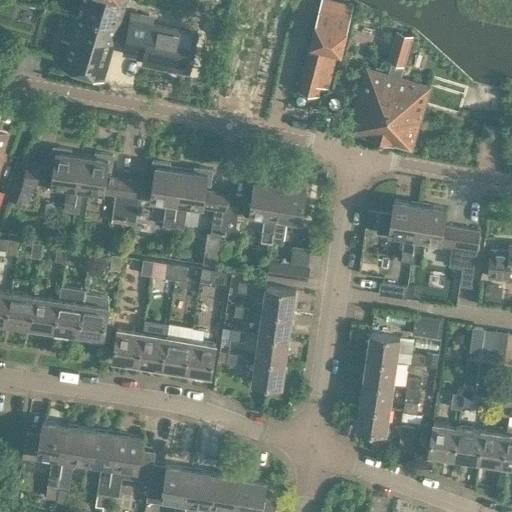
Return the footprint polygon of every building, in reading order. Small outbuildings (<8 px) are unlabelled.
[(86,0),(82,16),(121,28),(129,0),(86,0)] [(261,0),(235,0),(230,23),(255,29),(261,0)] [(333,0),(322,0),(299,90),(319,95),(321,86),(329,88),(338,53),(342,54),(354,5),(333,0)] [(193,70),(200,31),(155,23),(156,16),(134,11),(127,52),(146,55),(145,61),(193,70)] [(106,78),(121,28),(82,16),(66,66),(106,78)] [(369,68),(351,131),(382,139),(413,148),(431,86),(401,77),(404,66),(413,35),(398,31),(389,61),(392,62),(389,74),(369,68)] [(280,47),(233,36),(224,76),(228,77),(226,88),(246,93),(247,89),(255,91),(256,88),(270,90),(280,47)] [(498,142),(501,125),(484,122),(481,138),(498,142)] [(0,171),(7,153),(3,152),(10,132),(0,128),(0,171)] [(65,211),(75,213),(84,155),(72,153),(72,149),(54,146),(52,162),(56,162),(55,168),(28,164),(26,180),(17,204),(35,207),(39,184),(68,188),(65,211)] [(113,221),(125,223),(131,179),(107,175),(108,170),(112,170),(115,155),(97,153),(96,157),(84,155),(75,213),(86,214),(90,191),(117,195),(113,221)] [(178,204),(183,169),(171,168),(171,164),(153,161),(151,176),(155,177),(155,182),(131,179),(125,223),(137,224),(140,199),(167,203),(164,226),(175,227),(178,204)] [(183,169),(178,204),(175,227),(185,229),(189,206),(215,210),(212,233),(224,235),(228,207),(230,193),(207,190),(207,184),(212,185),(214,170),(196,167),(195,171),(183,169)] [(262,241),(273,242),(282,184),(256,180),(251,214),(266,216),(262,241)] [(308,188),(282,184),(273,242),(284,244),(288,220),(303,222),(308,188)] [(382,211),(378,232),(406,236),(402,260),(412,262),(421,204),(395,200),(393,213),(382,211)] [(423,263),(427,239),(467,245),(460,285),(473,287),(479,248),(481,230),(445,225),(447,208),(421,204),(412,262),(423,263)] [(240,208),(228,207),(224,235),(236,236),(240,208)] [(295,233),(294,252),(317,253),(318,235),(295,233)] [(58,245),(74,247),(75,236),(59,234),(58,245)] [(20,240),(10,238),(7,253),(18,255),(20,240)] [(34,242),(32,257),(42,258),(44,243),(34,242)] [(511,244),(510,250),(492,249),(490,277),(510,278),(510,272),(511,271),(511,244)] [(58,246),(56,260),(66,262),(69,247),(58,246)] [(91,266),(93,251),(83,250),(81,265),(91,266)] [(121,271),(124,256),(113,254),(111,269),(121,271)] [(161,262),(155,261),(145,259),(142,274),(158,276),(161,262)] [(308,278),(310,266),(271,261),(269,273),(308,278)] [(167,278),(177,279),(179,265),(169,263),(167,278)] [(189,266),(179,265),(177,279),(187,281),(189,266)] [(211,282),(213,270),(203,268),(201,283),(211,285),(211,282)] [(213,270),(211,282),(226,284),(228,272),(213,270)] [(239,292),(252,294),(254,284),(240,282),(239,292)] [(379,294),(407,298),(409,286),(381,282),(379,294)] [(409,286),(407,298),(420,300),(422,285),(409,284),(409,286)] [(264,310),(293,315),(297,290),(267,286),(264,310)] [(80,334),(87,292),(86,292),(87,290),(62,287),(60,298),(61,299),(56,331),(80,334)] [(0,321),(7,323),(12,291),(0,289),(0,321)] [(32,327),(36,295),(12,291),(7,323),(32,327)] [(109,296),(87,292),(80,334),(105,338),(110,306),(110,302),(109,296)] [(36,295),(32,327),(56,331),(61,299),(60,298),(36,295)] [(235,318),(235,316),(249,318),(250,308),(229,304),(227,317),(235,318)] [(293,315),(264,310),(260,333),(290,337),(293,315)] [(416,318),(413,336),(438,340),(441,322),(416,318)] [(139,363),(144,332),(119,328),(114,359),(139,363)] [(194,329),(192,339),(193,339),(188,371),(212,375),(218,343),(204,341),(205,330),(194,329)] [(245,342),(247,332),(233,329),(232,339),(245,342)] [(482,353),(495,355),(499,331),(498,331),(486,329),(482,353)] [(508,333),(499,331),(495,355),(491,380),(501,381),(504,362),(511,363),(511,332),(508,332),(508,333)] [(139,363),(163,367),(168,335),(144,332),(139,363)] [(368,357),(398,361),(401,337),(372,332),(368,357)] [(290,337),(260,333),(257,357),(287,361),(290,337)] [(193,339),(192,339),(168,335),(163,367),(188,371),(193,339)] [(427,352),(425,364),(438,366),(439,354),(427,352)] [(228,363),(242,365),(243,355),(230,353),(228,363)] [(413,354),(412,364),(425,366),(426,356),(413,354)] [(287,361),(257,357),(253,382),(283,386),(287,361)] [(398,361),(368,357),(365,379),(394,384),(398,361)] [(425,364),(424,375),(437,376),(438,366),(425,364)] [(421,389),(423,379),(409,377),(408,387),(421,389)] [(394,384),(365,379),(361,403),(391,408),(394,384)] [(462,409),(464,395),(454,393),(452,408),(462,409)] [(476,411),(486,413),(487,413),(488,398),(478,397),(476,411)] [(510,417),(511,406),(511,401),(503,400),(500,415),(510,417)] [(404,411),(418,413),(418,412),(419,404),(406,401),(404,411)] [(391,408),(361,403),(358,428),(387,433),(391,408)] [(419,404),(418,412),(429,414),(430,405),(419,404)] [(53,458),(49,484),(47,498),(57,500),(59,486),(60,486),(69,425),(44,421),(42,433),(28,431),(24,457),(39,460),(40,456),(53,458)] [(455,458),(460,426),(434,422),(430,454),(455,458)] [(89,464),(94,429),(69,425),(60,486),(71,488),(75,462),(89,464)] [(414,437),(416,427),(402,425),(401,435),(402,435),(413,437),(414,437)] [(508,433),(503,465),(511,466),(511,425),(509,425),(508,433)] [(460,426),(455,458),(479,461),(484,429),(460,426)] [(94,429),(89,464),(103,466),(98,492),(96,506),(104,508),(103,511),(106,511),(109,494),(119,433),(94,429)] [(484,429),(479,461),(503,465),(508,433),(507,433),(484,429)] [(119,433),(109,494),(120,496),(123,477),(150,482),(151,482),(152,476),(153,476),(154,463),(156,452),(142,450),(144,437),(119,433)] [(402,435),(399,451),(411,453),(413,437),(402,435)] [(150,482),(147,501),(148,501),(163,504),(164,500),(177,502),(175,511),(186,511),(193,469),(168,465),(168,466),(154,463),(153,476),(152,476),(151,482),(150,482)] [(193,469),(186,511),(197,511),(199,506),(213,508),(218,473),(193,469)] [(218,473),(213,508),(226,510),(226,511),(237,511),(243,477),(218,473)] [(268,481),(243,477),(237,511),(274,511),(277,499),(273,498),(273,495),(266,494),(268,481)] [(60,490),(58,502),(67,503),(69,491),(60,490)]
